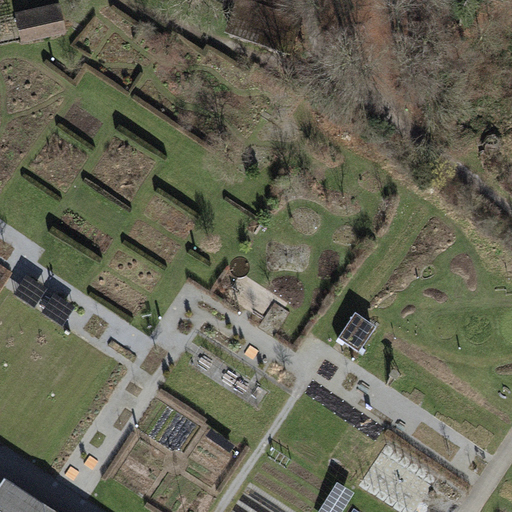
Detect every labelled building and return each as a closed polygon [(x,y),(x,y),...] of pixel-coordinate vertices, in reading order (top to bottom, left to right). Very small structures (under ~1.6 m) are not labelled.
[(299,22),(232,1),(222,37),(288,60),(299,22)] [(59,5),(15,13),(17,28),(19,37),(20,44),(65,35),(61,19),(59,5)] [(341,342),(359,354),(373,333),(352,319),(338,340),(341,342)] [(400,375),(392,370),(388,377),(392,379),(396,382),(400,375)] [(319,511),(347,511),(360,494),(340,481),(319,511)] [(0,494),(0,511),(55,511),(11,484),(3,497),(0,494)]
